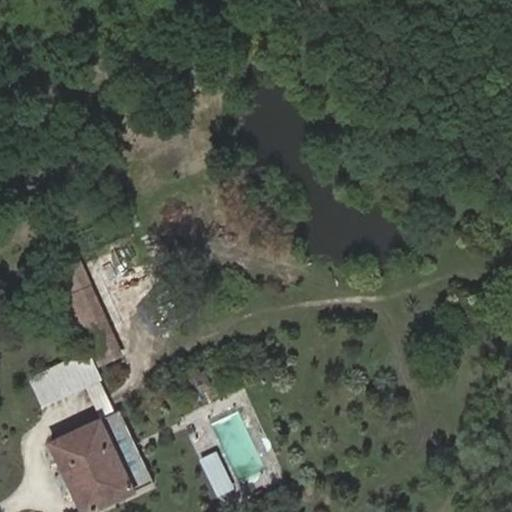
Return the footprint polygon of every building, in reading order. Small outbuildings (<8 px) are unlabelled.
[(80,263),(60,272),(70,296),(91,286),(80,263)] [(101,307),(80,317),(100,364),(122,355),(101,307)] [(189,394),(207,389),(202,372),(184,377),(189,394)] [(96,511),(131,497),(100,424),(48,446),(76,511),(96,511)] [(214,451),(196,459),(213,498),(231,490),(214,451)]
